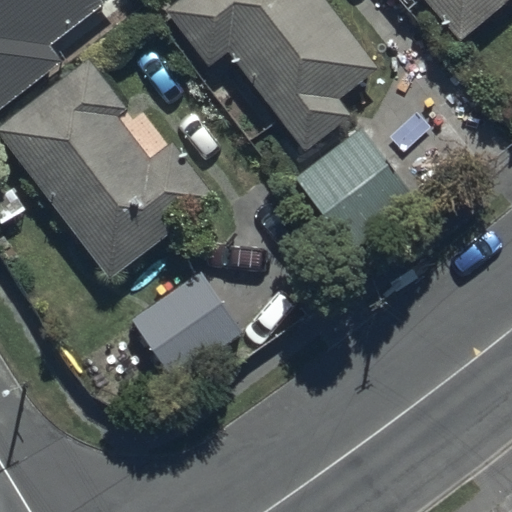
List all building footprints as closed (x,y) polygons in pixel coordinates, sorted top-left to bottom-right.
[(0,0),(0,103),(61,54),(52,43),(105,0),(0,0)] [(170,0),(167,3),(212,62),(232,46),(305,143),(353,106),(343,92),(382,62),(335,0),(170,0)] [(431,0),(463,37),(506,0),(431,0)] [(131,105),(92,53),(0,123),(0,124),(113,273),(219,193),(177,137),(156,153),(124,110),(131,105)] [(418,195),(362,124),(297,175),(354,246),(418,195)] [(246,325),(203,268),(134,318),(177,376),(246,325)]
